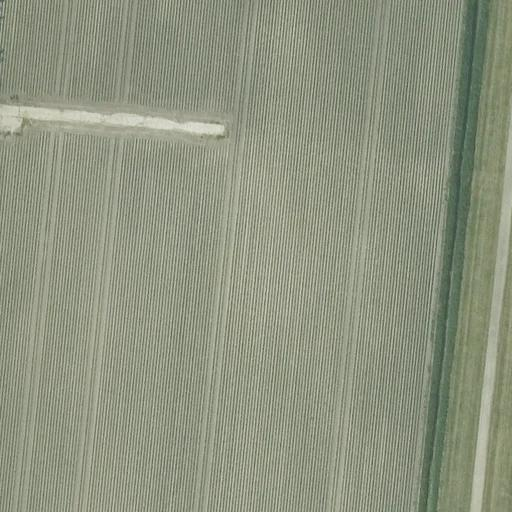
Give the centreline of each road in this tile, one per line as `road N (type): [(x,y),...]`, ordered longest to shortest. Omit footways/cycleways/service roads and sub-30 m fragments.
road 1 (track): [(474,511),(511,148)]
road 2 (track): [(0,107),(217,128)]
